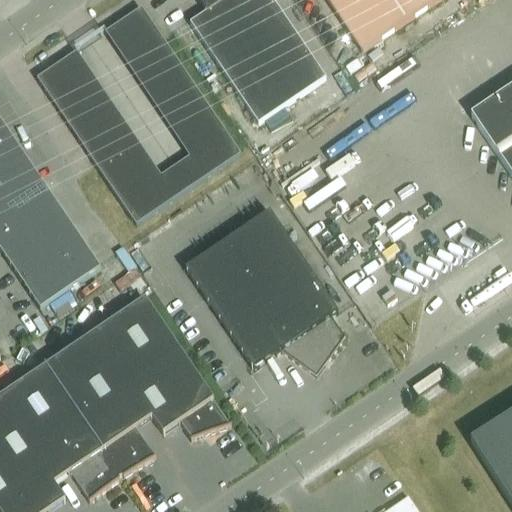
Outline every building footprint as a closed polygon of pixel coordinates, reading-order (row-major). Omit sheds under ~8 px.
[(258,129),(326,83),(269,0),(195,0),(206,17),(190,28),(258,129)] [(324,0),(363,56),(382,43),(381,42),(394,33),(395,34),(415,21),(414,20),(427,11),(428,12),(445,0),(324,0)] [(194,162),(160,185),(75,59),(78,57),(77,56),(37,83),(98,172),(136,229),(241,159),(165,46),(142,12),(105,37),(106,38),(109,36),(194,162)] [(511,91),(470,120),(511,182),(511,91)] [(100,272),(0,123),(0,253),(40,313),(100,272)] [(270,217),(186,274),(254,374),(281,356),(309,375),(322,366),(325,368),(345,341),(332,322),(338,317),(270,217)] [(146,303),(95,338),(152,422),(163,438),(180,427),(192,443),(191,443),(191,444),(203,440),(215,435),(231,430),(231,429),(230,429),(213,405),(214,404),(213,402),(146,303)] [(95,338),(46,371),(120,480),(123,479),(123,480),(124,481),(132,475),(142,469),(156,461),(155,460),(136,433),(152,422),(95,338)] [(46,371),(0,402),(0,408),(54,488),(70,477),(89,505),(90,506),(100,498),(120,483),(119,482),(119,483),(118,482),(120,480),(46,371)] [(54,488),(0,408),(0,511),(54,511),(66,504),(54,488)] [(511,419),(471,446),(511,510),(511,419)] [(416,511),(408,501),(391,511),(416,511)]
